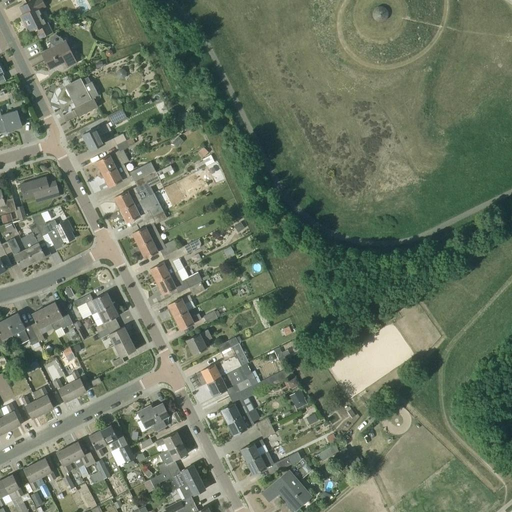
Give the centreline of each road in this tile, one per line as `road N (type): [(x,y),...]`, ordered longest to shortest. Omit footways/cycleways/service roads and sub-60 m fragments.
road 1 (residential): [(0,458),(171,373)]
road 2 (residential): [(171,373),(242,511)]
road 3 (residential): [(53,146),(53,129),(0,21)]
road 4 (residential): [(111,250),(171,373)]
road 5 (residential): [(0,296),(111,250)]
